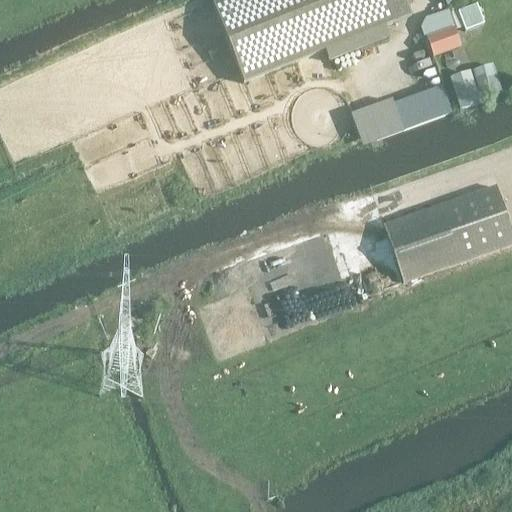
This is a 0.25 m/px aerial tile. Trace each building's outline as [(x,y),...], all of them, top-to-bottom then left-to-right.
[(403,0),(228,0),(213,6),(244,84),(324,52),(329,63),(389,40),(385,28),(411,18),(403,0)] [(425,26),(420,28),(423,38),(455,27),(456,32),(463,29),(465,32),(484,25),(476,5),(464,10),(461,5),(448,10),(448,12),(424,20),(425,26)] [(454,31),(425,41),(433,61),(461,51),(454,31)] [(493,66),(473,72),(482,99),(501,93),(493,66)] [(468,74),(449,81),(459,112),(478,105),(468,74)] [(441,89),(393,106),(403,134),(451,116),(441,89)] [(391,101),(350,116),(362,149),(403,134),(393,106),(391,101)] [(401,284),(511,245),(511,233),(496,189),(383,228),(401,284)]
